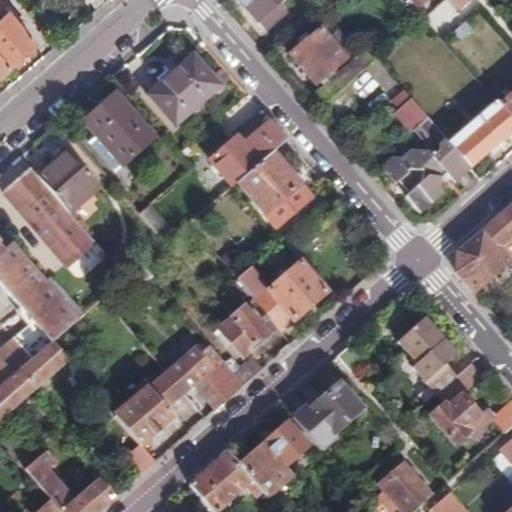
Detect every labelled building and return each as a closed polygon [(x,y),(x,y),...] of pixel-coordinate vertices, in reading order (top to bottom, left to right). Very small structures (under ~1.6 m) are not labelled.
[(280,4),(285,0),(239,0),(265,30),(286,12),(280,4)] [(397,0),(411,15),(413,13),(425,3),(429,0),(444,0),(446,2),(447,0),(397,0)] [(447,0),(456,10),(467,0),(447,0)] [(425,3),(413,13),(418,18),(430,9),(425,3)] [(0,10),(0,57),(9,68),(36,45),(3,8),(0,10)] [(321,31),(291,57),(317,84),(346,60),(321,31)] [(0,75),(9,68),(0,57),(0,75)] [(318,97),(326,105),(372,66),(365,58),(318,97)] [(193,60),(148,97),(173,127),(218,89),(193,60)] [(116,97),(83,126),(95,140),(89,145),(114,174),(153,141),(116,97)] [(511,118),(511,98),(502,107),(511,118)] [(396,116),(408,129),(425,114),(412,101),(396,116)] [(511,118),(502,107),(498,102),(451,143),(471,165),(472,166),(511,130),(511,118)] [(425,114),(408,129),(414,136),(431,122),(425,114)] [(271,155),(286,142),(270,124),(241,148),(235,142),(209,164),(230,191),(237,184),(271,155)] [(436,152),(402,181),(411,193),(408,195),(423,213),(434,202),(431,197),(444,187),(443,180),(449,174),(455,181),(471,165),(451,143),(439,154),(436,152)] [(400,180),(402,181),(436,152),(435,150),(414,148),(405,157),(393,156),(387,162),(388,173),(398,183),(400,180)] [(271,155),(237,184),(277,230),(311,201),(271,155)] [(35,179),(65,214),(97,186),(71,157),(57,169),(52,163),(35,179)] [(35,179),(28,171),(1,195),(66,268),(93,246),(65,214),(35,179)] [(511,206),(482,234),(511,266),(511,265),(511,251),(505,243),(511,237),(511,206)] [(140,220),(164,248),(174,239),(150,212),(140,220)] [(511,266),(482,234),(459,254),(458,278),(475,297),(511,266)] [(0,390),(50,347),(77,325),(12,251),(3,258),(0,254),(0,290),(34,329),(16,346),(14,345),(0,357),(0,390)] [(253,270),(238,284),(255,303),(278,331),(280,334),(329,294),(301,262),(270,290),(253,270)] [(140,270),(124,282),(122,284),(132,294),(149,280),(140,270)] [(278,331),(255,303),(215,336),(223,345),(227,340),(245,358),(278,331)] [(438,400),(455,386),(459,382),(449,371),(459,362),(427,325),(401,348),(419,370),(415,374),(438,400)] [(0,390),(0,421),(65,364),(50,347),(0,390)] [(350,348),(338,358),(357,381),(370,371),(350,348)] [(182,360),(114,419),(141,448),(172,421),(165,413),(195,387),(217,412),(244,389),(232,375),(210,349),(189,367),(182,360)] [(232,375),(244,389),(264,372),(252,359),(232,375)] [(472,371),(459,382),(469,395),(483,383),(472,371)] [(455,386),(438,400),(448,403),(446,409),(450,405),(447,400),(458,390),(455,386)] [(312,413),(335,439),(364,415),(341,389),(312,413)] [(446,409),(432,421),(456,450),(470,439),(467,435),(481,422),(463,402),(467,399),(458,390),(447,400),(450,405),(446,409)] [(508,438),(511,434),(511,408),(500,419),(495,423),(508,438)] [(309,409),(293,424),(322,457),(338,443),(335,439),(312,413),(309,409)] [(481,422),(467,435),(470,439),(474,443),(495,423),(500,419),(492,411),(481,422)] [(263,447),(286,474),(309,452),(287,426),(263,447)] [(8,437),(0,442),(0,443),(21,469),(27,463),(30,461),(8,437)] [(511,445),(502,454),(511,464),(511,445)] [(264,497),(270,505),(294,483),(286,474),(263,447),(239,469),(264,497)] [(156,465),(141,448),(129,459),(144,476),(156,465)] [(511,464),(502,454),(492,463),(511,485),(511,464)] [(239,469),(227,456),(188,489),(209,511),(219,511),(247,489),(258,501),(264,497),(239,469)] [(52,504),(59,511),(101,511),(116,500),(102,485),(79,505),(52,474),(57,471),(46,459),(33,469),(27,463),(21,469),(52,504)] [(389,511),(421,511),(426,508),(434,501),(408,470),(384,490),(388,496),(381,502),(389,511)] [(464,511),(452,498),(435,511),(464,511)]
